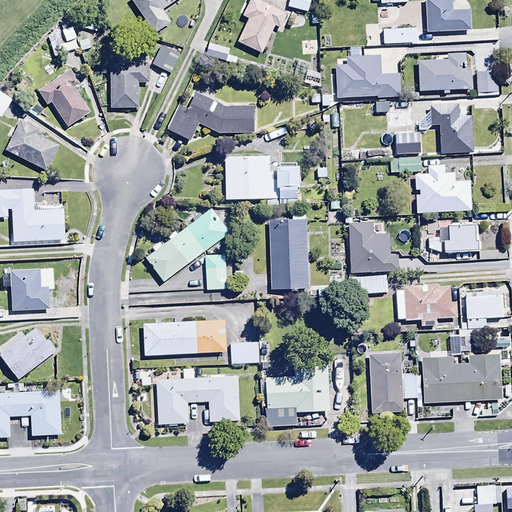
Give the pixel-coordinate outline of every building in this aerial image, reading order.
[(131,0),(154,33),(171,21),(162,8),(172,0),(131,0)] [(248,17),(237,40),(261,52),(274,25),(279,28),(287,13),(260,0),(248,0),(242,14),(248,17)] [(288,0),(287,6),(308,12),(311,0),(288,0)] [(426,32),(430,32),(469,31),(469,9),(450,9),(450,0),(423,0),(424,30),(426,30),(426,32)] [(81,17),(79,26),(96,31),(99,22),(81,17)] [(381,25),(365,25),(365,47),(380,47),(379,34),(381,34),(381,25)] [(72,27),(62,30),(66,42),(62,44),(58,34),(48,37),(54,56),(79,48),(72,27)] [(426,30),(424,30),(412,30),(412,27),(382,28),(383,43),(430,43),(430,32),(426,32),(426,30)] [(160,45),(152,63),(172,73),(180,55),(160,45)] [(417,60),(418,90),(443,89),(443,93),(449,93),(449,89),(470,88),(469,55),(464,56),(464,53),(446,53),(446,59),(417,60)] [(291,79),(321,87),(324,74),(308,70),(310,64),(296,60),(291,79)] [(110,62),(110,107),(138,107),(138,82),(149,82),(149,62),(110,62)] [(46,103),(51,100),(67,126),(90,111),(73,85),(79,82),(70,68),(37,89),(46,103)] [(475,93),(496,93),(496,77),(475,77),(475,93)] [(190,139),(198,122),(215,130),(252,131),(253,106),(225,104),(195,90),(188,106),(180,102),(167,128),(190,139)] [(0,117),(11,100),(0,93),(0,117)] [(389,112),(389,125),(410,124),(409,102),(374,104),(375,113),(389,112)] [(458,103),(429,104),(429,112),(418,121),(418,128),(426,128),(430,124),(439,124),(440,153),(473,152),(472,116),(462,116),(461,113),(458,112),(458,103)] [(21,117),(4,149),(46,170),(59,144),(37,133),(40,127),(21,117)] [(225,154),(224,197),(270,198),(270,155),(225,154)] [(420,156),(397,157),(397,158),(390,159),(390,172),(421,171),(420,156)] [(415,193),(416,212),(471,209),(470,179),(455,179),(454,171),(444,171),(444,163),(427,164),(427,173),(414,173),(414,189),(419,189),(419,193),(415,193)] [(298,164),(276,164),(276,185),(278,185),(279,197),(295,197),(295,184),(299,184),(298,164)] [(0,189),(0,215),(7,215),(7,208),(11,208),(12,240),(63,239),(63,205),(34,205),(34,187),(12,187),(12,189),(0,189)] [(211,207),(145,256),(164,281),(229,232),(211,207)] [(291,218),(268,219),(271,288),(307,287),(304,210),(291,211),(291,218)] [(373,222),(347,222),(349,271),(398,270),(398,254),(390,254),(390,232),(373,233),(373,222)] [(428,251),(441,254),(441,243),(444,243),(444,254),(479,252),(479,236),(476,236),(476,224),(439,226),(439,239),(427,240),(428,251)] [(224,254),(204,254),(205,289),(226,289),(224,254)] [(0,294),(0,309),(49,308),(49,286),(51,285),(50,269),(10,270),(10,294),(0,294)] [(385,274),(348,276),(349,293),(386,291),(385,274)] [(395,289),(396,318),(405,317),(405,319),(420,319),(420,324),(436,324),(435,317),(457,316),(456,299),(450,300),(450,285),(435,285),(435,283),(404,285),(404,289),(395,289)] [(465,295),(466,328),(486,327),(485,317),(503,316),(502,294),(465,295)] [(225,320),(143,322),(144,355),(226,353),(225,320)] [(259,325),(260,369),(269,369),(269,356),(272,356),(271,325),(259,325)] [(0,345),(0,355),(18,379),(57,350),(47,337),(45,338),(37,326),(25,335),(21,330),(0,345)] [(458,334),(448,335),(449,355),(460,354),(460,352),(470,351),(470,345),(475,345),(474,329),(458,330),(458,334)] [(257,340),(228,343),(230,365),(259,363),(257,340)] [(368,353),(371,412),(402,411),(402,398),(417,398),(416,372),(401,373),(400,352),(368,353)] [(453,356),(420,357),(422,403),(501,400),(500,353),(468,354),(468,363),(453,363),(453,356)] [(265,376),(266,410),(264,410),(265,425),(296,424),(295,411),(329,410),(328,366),(331,366),(330,356),(285,358),(286,375),(265,376)] [(1,358),(0,358),(0,375),(1,378),(9,374),(1,358)] [(209,376),(156,379),(158,423),(187,422),(187,401),(208,400),(209,422),(239,420),(237,376),(224,376),(224,373),(209,374),(209,376)] [(59,389),(0,391),(0,436),(10,436),(9,415),(30,415),(31,435),(60,434),(59,389)] [(472,511),(491,511),(491,485),(476,485),(477,504),(473,504),(472,511)]
